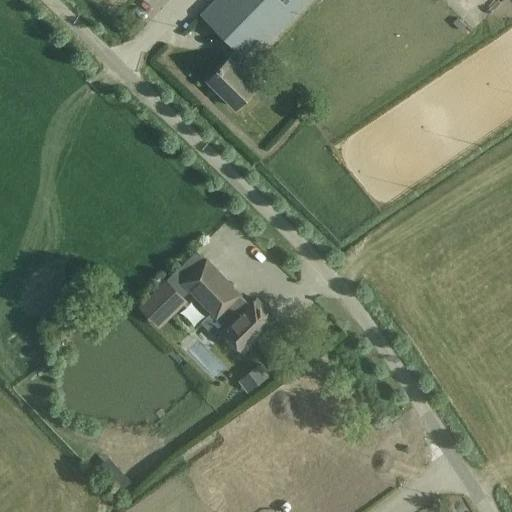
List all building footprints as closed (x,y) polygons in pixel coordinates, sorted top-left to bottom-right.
[(307,0),(215,0),(201,14),(237,49),(208,80),(236,107),(257,86),(240,69),(248,60),(307,0)] [(324,95),(317,87),(307,95),(314,104),(324,95)] [(206,259),(197,250),(177,270),(186,279),(181,284),(216,318),(242,292),(207,258),(206,259)] [(165,282),(143,305),(160,322),(182,299),(165,282)] [(276,318),(256,298),(222,331),(242,351),(276,318)] [(255,367),(238,381),(247,392),(264,379),(255,367)]
